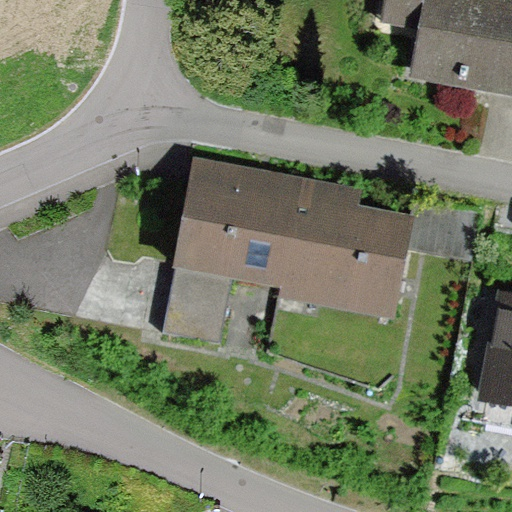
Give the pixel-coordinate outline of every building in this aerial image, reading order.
[(376,0),(373,21),(409,27),(413,0),(376,0)] [(511,0),(413,0),(409,27),(401,70),(511,89),(511,0)] [(354,188),(189,157),(170,262),(225,272),(273,281),(270,295),(388,317),(408,212),(352,201),(354,188)] [(413,245),(481,253),(487,204),(419,196),(413,245)] [(225,272),(170,262),(157,332),(212,342),(225,272)] [(511,291),(489,288),(469,400),(511,407),(511,291)]
